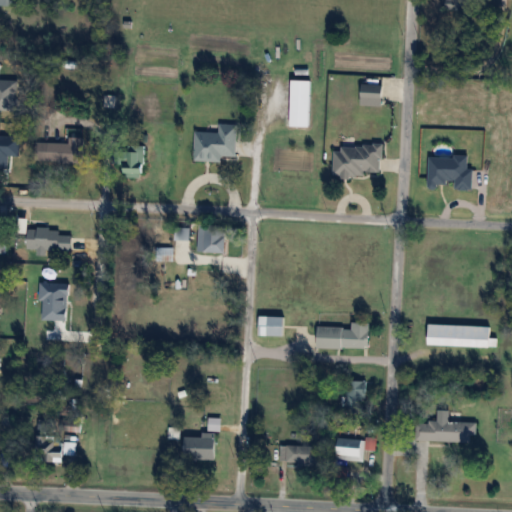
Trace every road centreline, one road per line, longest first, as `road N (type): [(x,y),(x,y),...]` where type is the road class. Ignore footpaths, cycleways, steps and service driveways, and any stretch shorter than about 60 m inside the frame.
road 1 (residential): [(0,197),(511,225)]
road 2 (residential): [(378,510),(412,0)]
road 3 (secondary): [(416,511),(0,491)]
road 4 (residential): [(236,506),(252,212)]
